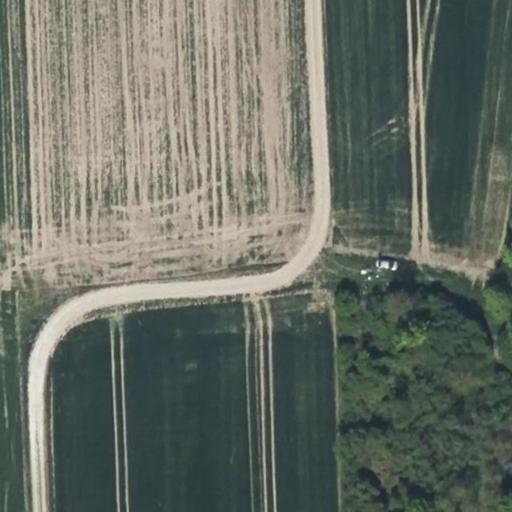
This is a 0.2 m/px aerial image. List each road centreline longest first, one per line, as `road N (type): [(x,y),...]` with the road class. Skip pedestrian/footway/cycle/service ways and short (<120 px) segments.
road 1 (track): [(40,511),(35,365),(53,324),(78,306),(143,288),(281,274),(305,252),(316,205),(304,0)]
road 2 (track): [(281,274),(408,278),(449,295),(511,371)]
